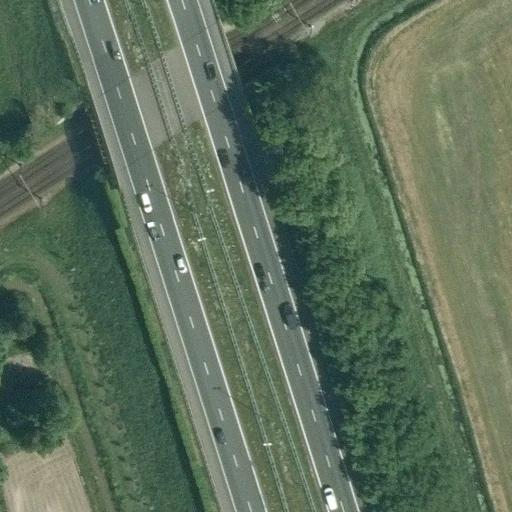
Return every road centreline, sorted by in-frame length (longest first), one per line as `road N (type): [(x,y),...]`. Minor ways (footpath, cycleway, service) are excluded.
road 1 (motorway): [(88,0),(249,511)]
road 2 (motorway): [(342,511),(181,0)]
